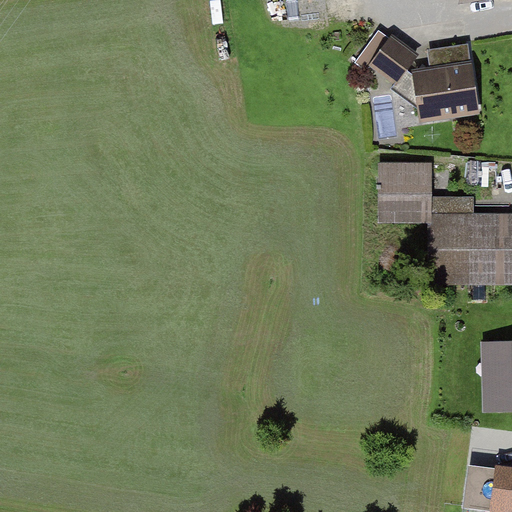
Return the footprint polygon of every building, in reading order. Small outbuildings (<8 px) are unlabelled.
[(389,40),(379,32),(356,64),(366,71),(389,40)] [(419,58),(391,39),(370,69),(398,88),(419,58)] [(470,46),(429,52),(432,69),(472,63),(470,46)] [(415,73),(422,124),(483,115),(476,65),(415,73)] [(433,165),(378,165),(378,226),(433,226),(433,165)] [(511,288),(511,215),(439,215),(439,288),(511,288)] [(511,409),(511,343),(499,344),(501,383),(486,384),(487,410),(511,409)] [(511,472),(471,467),(466,506),(511,511),(511,472)]
